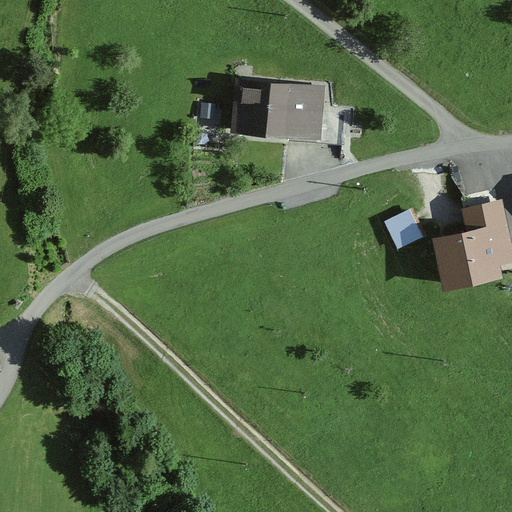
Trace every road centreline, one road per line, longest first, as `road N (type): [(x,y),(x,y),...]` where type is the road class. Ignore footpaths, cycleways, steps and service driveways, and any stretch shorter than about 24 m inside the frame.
road 1 (unclassified): [(511,140),(467,143),(132,237),(71,275),(34,314),(0,399)]
road 2 (track): [(336,511),(71,275)]
road 3 (track): [(456,146),(446,116),(294,0)]
